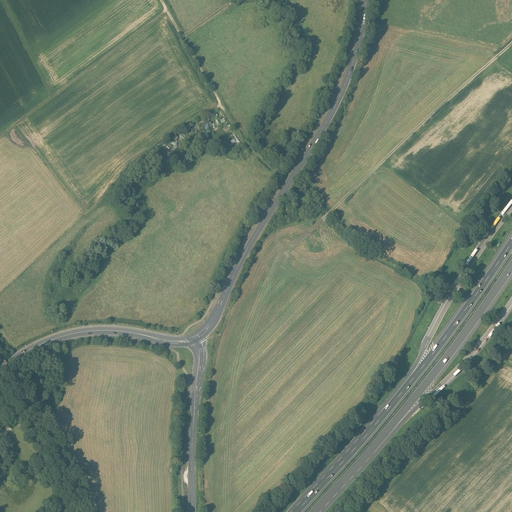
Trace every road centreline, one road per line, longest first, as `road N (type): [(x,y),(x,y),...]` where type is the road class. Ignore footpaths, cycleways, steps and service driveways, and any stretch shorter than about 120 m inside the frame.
road 1 (secondary): [(365,0),(333,108),(216,315),(196,336)]
road 2 (track): [(279,228),(325,217),(511,44)]
road 3 (motorway): [(383,434),(511,266)]
road 4 (track): [(0,135),(166,9)]
road 5 (secondary): [(0,370),(27,350),(79,332),(170,342),(196,336)]
road 6 (motorway): [(511,242),(393,402)]
road 7 (tertiary): [(196,336),(192,511)]
road 8 (track): [(182,36),(246,146),(278,175)]
road 9 (motorway): [(393,402),(294,511)]
